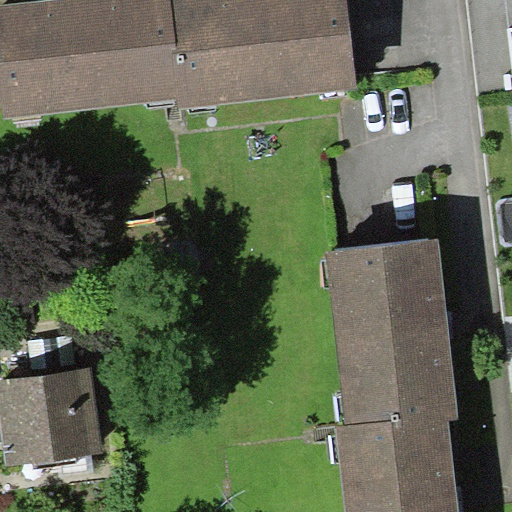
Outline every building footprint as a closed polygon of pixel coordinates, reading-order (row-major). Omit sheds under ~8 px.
[(176,50),(170,0),(46,0),(0,5),(0,85),(4,118),(176,99),(171,50),(176,50)] [(171,50),(176,99),(177,108),(357,88),(347,0),(170,0),(176,50),(171,50)] [(398,426),(450,421),(460,420),(440,239),(326,252),(345,425),(397,419),(398,426)] [(6,466),(102,453),(91,367),(0,379),(0,423),(3,442),(6,466)] [(397,419),(345,425),(336,426),(345,511),(459,511),(450,421),(398,426),(397,419)]
